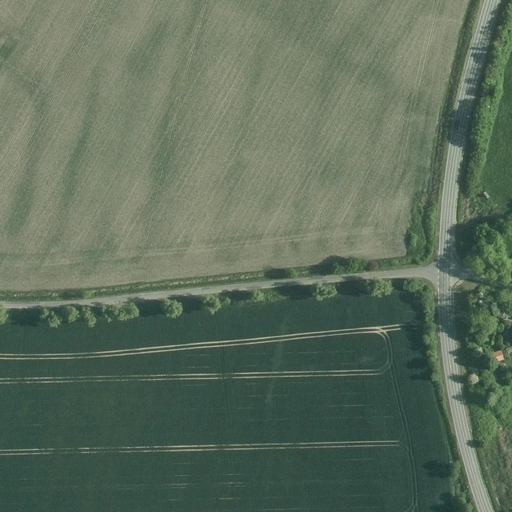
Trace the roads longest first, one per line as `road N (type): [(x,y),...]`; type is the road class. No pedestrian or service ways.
road 1 (unclassified): [(445,277),(0,304)]
road 2 (tertiary): [(490,0),(464,107),(445,277)]
road 3 (tertiary): [(445,277),(451,387),(485,511)]
